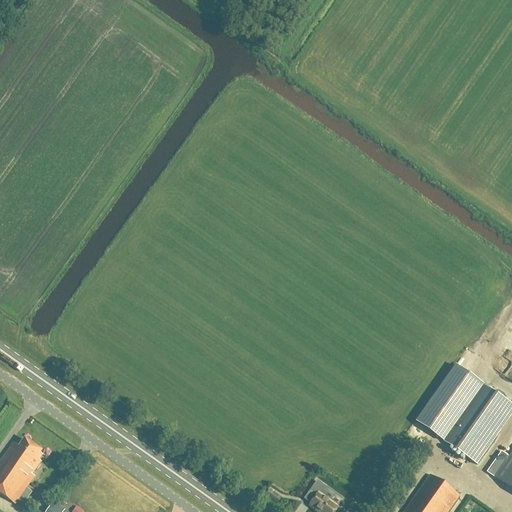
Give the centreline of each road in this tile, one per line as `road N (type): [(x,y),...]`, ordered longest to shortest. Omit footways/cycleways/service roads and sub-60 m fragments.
road 1 (primary): [(230,511),(0,351)]
road 2 (unclassified): [(196,511),(0,371)]
